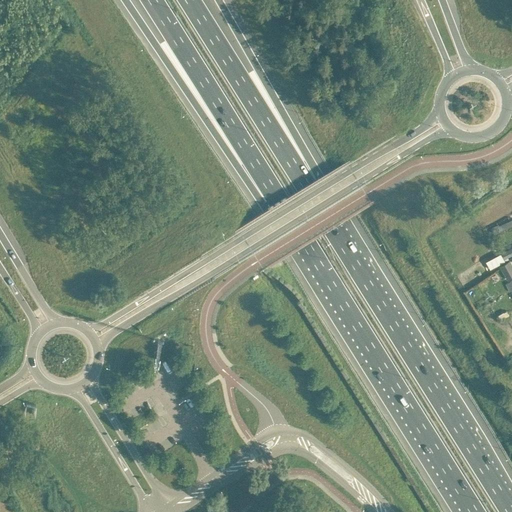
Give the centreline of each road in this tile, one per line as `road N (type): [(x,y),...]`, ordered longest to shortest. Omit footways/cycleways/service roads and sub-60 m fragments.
road 1 (secondary): [(97,348),(111,332),(450,128)]
road 2 (secondary): [(440,112),(85,329)]
road 3 (motorway): [(295,226),(475,511)]
road 4 (motorway): [(510,511),(338,236)]
road 5 (unclassified): [(257,260),(414,167),(478,159),(511,142)]
road 6 (motorway): [(126,0),(241,174),(295,226)]
road 7 (motorway): [(338,236),(188,0)]
road 8 (motorway): [(151,0),(295,226)]
road 9 (motorway): [(338,236),(296,136),(217,0)]
road 10 (unclassified): [(257,260),(212,297),(207,343),(279,431)]
road 11 (secondary): [(170,509),(91,375)]
road 12 (secondary): [(71,388),(152,511)]
road 13 (secondary): [(374,503),(325,448),(279,431)]
